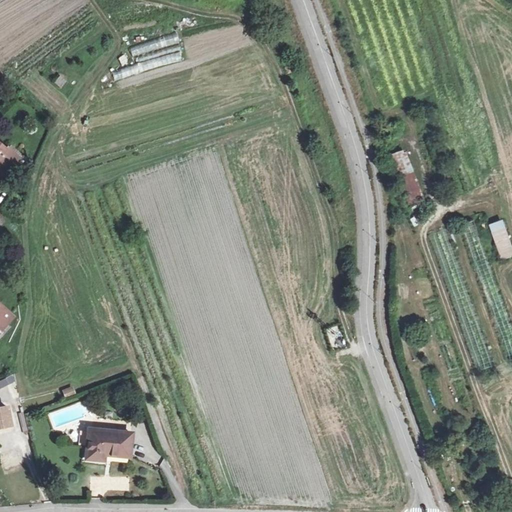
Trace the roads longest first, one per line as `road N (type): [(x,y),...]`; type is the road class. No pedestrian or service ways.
road 1 (unclassified): [(424,511),(370,336),(364,183),(303,0)]
road 2 (track): [(511,490),(424,242),(428,225),(491,182)]
